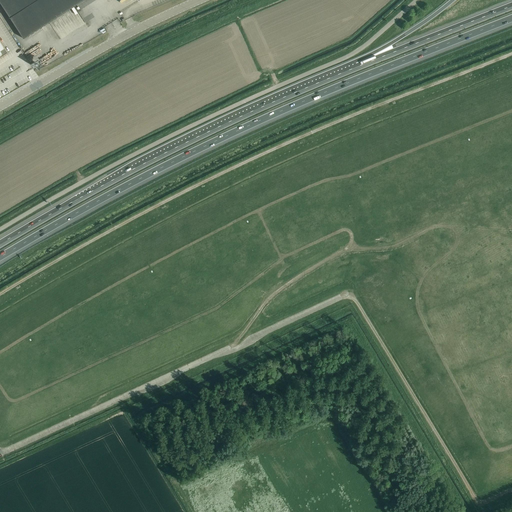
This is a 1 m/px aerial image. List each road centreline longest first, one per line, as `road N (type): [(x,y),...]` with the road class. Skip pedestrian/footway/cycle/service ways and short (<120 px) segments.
road 1 (motorway): [(0,257),(286,107),(511,17)]
road 2 (unclassified): [(0,229),(162,140),(346,56),(416,0)]
road 3 (motorway): [(357,66),(167,152),(0,243)]
road 4 (unclassified): [(0,107),(200,0)]
road 5 (motorway): [(511,5),(357,66)]
